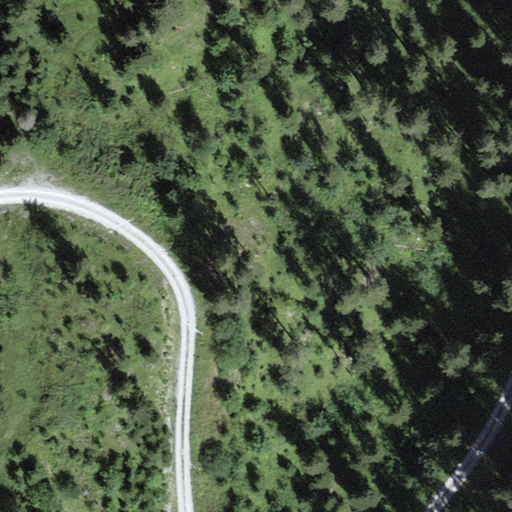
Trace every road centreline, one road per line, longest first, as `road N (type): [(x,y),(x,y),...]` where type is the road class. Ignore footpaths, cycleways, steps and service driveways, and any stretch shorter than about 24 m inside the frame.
road 1 (track): [(0,197),(36,196),(97,214),(168,263),(185,311),(185,511)]
road 2 (track): [(430,511),(511,384)]
